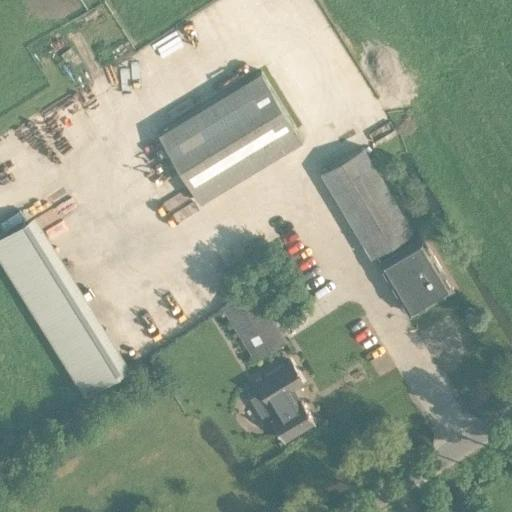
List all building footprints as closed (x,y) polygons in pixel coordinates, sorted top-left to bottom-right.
[(303,138),(261,70),(158,132),(200,200),(303,138)] [(364,145),(321,170),(372,254),(414,230),(364,145)] [(25,219),(0,233),(0,254),(86,394),(120,373),(25,219)] [(379,261),(410,313),(453,287),(422,236),(379,261)] [(288,341),(254,285),(222,304),(257,360),(288,341)] [(264,392),(256,397),(269,419),(272,417),(285,438),(315,420),(302,398),(300,399),(293,388),(295,386),(304,381),(291,359),(257,380),(264,392)]
